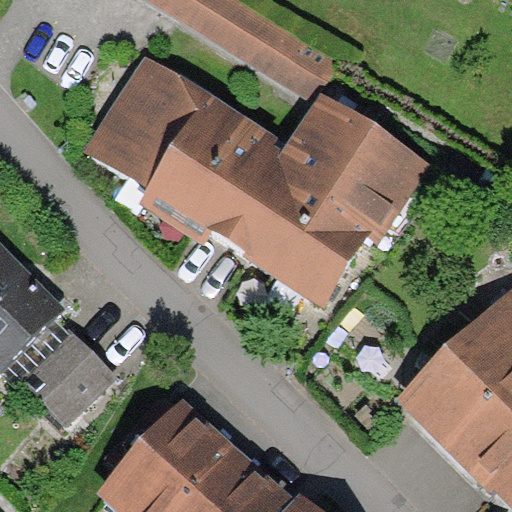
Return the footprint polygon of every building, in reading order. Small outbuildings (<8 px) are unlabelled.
[(234,0),(142,0),(310,104),(336,63),(234,0)] [(293,152),(148,60),(85,159),(142,196),(135,208),(205,252),(213,239),(265,272),(325,310),(368,242),(379,249),(431,170),(325,102),(293,152)] [(0,376),(37,340),(67,311),(0,243),(0,376)] [(511,297),(400,407),(492,500),(498,494),(511,508),(511,297)] [(72,332),(19,387),(67,433),(120,378),(72,332)] [(241,457),(183,405),(103,494),(122,511),(318,511),(300,496),(293,504),(241,457)]
